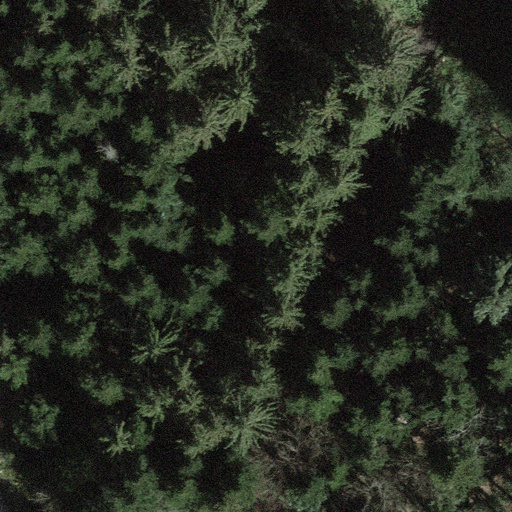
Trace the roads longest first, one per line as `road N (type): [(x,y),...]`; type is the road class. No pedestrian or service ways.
road 1 (track): [(457,0),(266,511)]
road 2 (track): [(0,57),(191,388),(233,511)]
